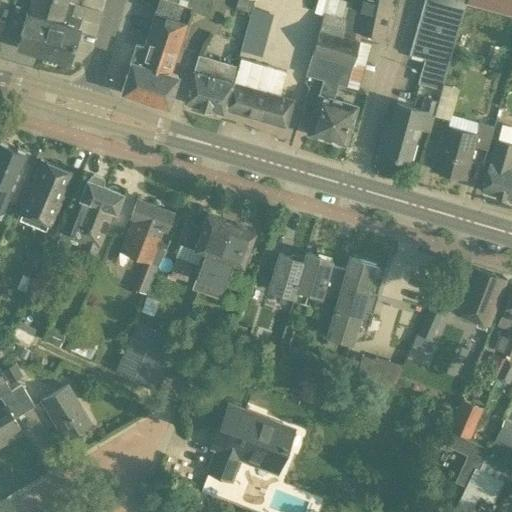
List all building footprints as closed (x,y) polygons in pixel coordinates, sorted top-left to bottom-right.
[(30,0),(27,13),(26,13),(16,46),(69,62),(79,28),(81,19),(70,15),(74,4),(69,2),(69,0),(30,0)] [(135,44),(130,60),(121,92),(167,106),(177,75),(171,73),(187,22),(186,22),(191,7),(170,0),(159,0),(155,11),(154,11),(143,47),(135,44)] [(237,0),(235,7),(250,11),(252,0),(237,0)] [(390,4),(373,0),(349,0),(350,2),(343,0),(317,0),(314,12),(322,14),(340,19),(337,34),(358,40),(361,31),(383,35),(390,4)] [(423,0),(408,55),(424,59),(417,83),(441,89),(465,2),(465,0),(423,0)] [(511,0),(465,0),(465,2),(511,15),(511,0)] [(318,29),(305,75),(322,79),(337,83),(345,86),(358,40),(337,34),(340,19),(322,14),(318,29)] [(197,55),(193,71),(192,71),(184,102),(222,113),(223,109),(231,82),(232,82),(236,65),(197,55)] [(233,82),(232,82),(231,82),(223,109),(285,126),(292,99),(278,95),(285,70),(240,58),(233,82)] [(322,79),(317,94),(306,133),(332,140),(333,143),(338,145),(341,143),(344,144),(356,105),(333,99),(337,83),(322,79)] [(424,97),(420,110),(395,103),(386,131),(382,130),(376,153),(408,161),(415,137),(414,137),(416,126),(429,130),(431,121),(442,124),(444,116),(434,113),(438,101),(424,97)] [(478,122),(475,134),(444,125),(432,168),(464,177),(473,145),(487,149),(492,126),(478,122)] [(1,139),(0,139),(0,170),(11,147),(5,144),(5,141),(1,139)] [(511,143),(496,139),(489,164),(481,190),(511,198),(511,143)] [(16,149),(11,147),(0,170),(0,210),(2,211),(26,153),(23,152),(22,149),(18,147),(16,149)] [(40,227),(42,221),(50,225),(72,174),(41,160),(19,212),(32,217),(30,223),(40,227)] [(68,233),(69,234),(66,241),(69,247),(75,249),(79,237),(92,202),(97,204),(104,186),(102,185),(104,182),(103,178),(93,174),(90,176),(88,180),(86,179),(79,197),(81,198),(68,233)] [(79,237),(81,238),(73,261),(91,267),(113,210),(115,211),(122,193),(119,192),(118,188),(114,186),(111,185),(107,187),(104,186),(97,204),(92,202),(79,237)] [(165,249),(157,245),(163,228),(165,229),(172,211),(137,198),(130,216),(133,217),(120,249),(146,259),(134,288),(146,293),(165,249)] [(206,212),(201,227),(184,221),(177,241),(203,250),(190,287),(204,292),(230,221),(206,212)] [(230,221),(204,292),(219,297),(231,260),(242,264),(243,261),(248,260),(250,252),(247,249),(255,229),(230,221)] [(57,267),(66,243),(54,239),(49,252),(47,251),(43,261),(57,267)] [(33,245),(21,272),(34,278),(45,250),(33,245)] [(305,252),(302,260),(296,289),(320,296),(321,293),(336,298),(345,269),(330,264),(331,260),(305,252)] [(296,289),(302,260),(278,253),(267,288),(293,296),(296,289)] [(348,257),(345,269),(336,298),(325,335),(352,342),(374,264),(348,257)] [(469,266),(452,309),(487,323),(504,280),(469,266)] [(511,287),(502,313),(497,325),(506,328),(503,335),(499,333),(493,347),(511,354),(511,352),(511,345),(505,343),(511,329),(511,287)] [(435,329),(447,302),(433,296),(417,333),(438,342),(442,332),(435,329)] [(158,385),(172,352),(159,346),(166,331),(138,319),(117,367),(158,385)] [(47,323),(41,338),(59,346),(65,331),(47,323)] [(23,358),(34,334),(15,326),(5,349),(23,358)] [(90,358),(98,342),(73,330),(65,348),(90,358)] [(362,355),(360,361),(322,350),(316,370),(354,382),(353,387),(395,399),(405,365),(375,356),(374,359),(362,355)] [(494,376),(502,356),(492,352),(484,371),(494,376)] [(511,375),(511,360),(502,356),(494,376),(509,382),(511,375)] [(23,375),(15,362),(1,370),(8,383),(23,375)] [(184,377),(165,369),(155,392),(176,400),(177,398),(194,404),(200,387),(183,380),(184,377)] [(0,397),(6,407),(0,410),(0,444),(21,431),(13,418),(23,412),(10,390),(11,390),(1,374),(0,374),(0,397)] [(21,384),(11,390),(10,390),(23,412),(34,406),(21,384)] [(66,385),(42,400),(65,438),(89,423),(66,385)] [(447,428),(470,437),(483,407),(460,397),(447,428)] [(211,447),(214,448),(205,471),(231,481),(240,458),(276,472),(293,429),(228,404),(211,447)] [(511,423),(502,419),(491,445),(509,453),(511,447),(511,423)] [(488,448),(453,431),(447,445),(482,462),(488,448)] [(487,511),(503,480),(474,467),(453,511),(487,511)]
